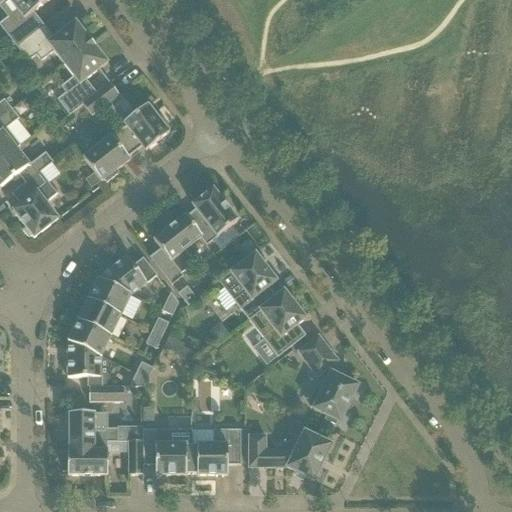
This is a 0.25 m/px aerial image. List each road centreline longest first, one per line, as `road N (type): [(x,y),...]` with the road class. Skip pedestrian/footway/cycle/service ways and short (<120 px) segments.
road 1 (residential): [(481,511),(471,468),(217,137)]
road 2 (residential): [(36,288),(79,239),(217,137)]
road 3 (residential): [(25,511),(30,318)]
road 4 (residential): [(217,137),(109,0)]
